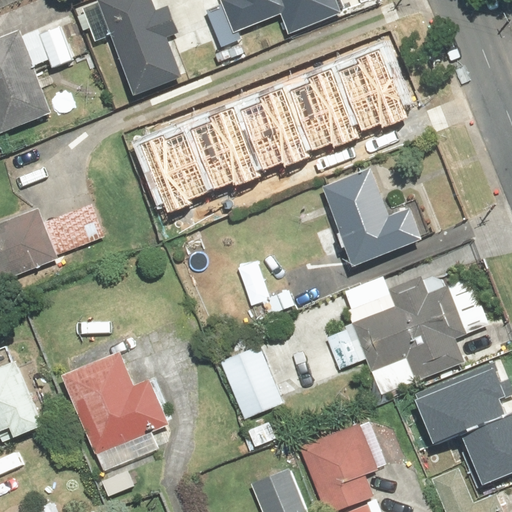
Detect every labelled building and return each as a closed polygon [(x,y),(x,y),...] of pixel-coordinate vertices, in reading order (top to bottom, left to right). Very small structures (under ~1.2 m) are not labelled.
[(105,0),(137,90),(184,74),(170,34),(182,30),(172,2),(159,7),(156,0),(105,0)] [(227,0),(240,31),(282,14),(290,34),(353,9),(348,0),(227,0)] [(28,26),(0,36),(0,116),(5,130),(61,108),(28,26)] [(65,28),(44,37),(59,69),(79,60),(65,28)] [(261,74),(221,89),(252,166),(350,128),(329,75),(270,98),(261,74)] [(329,177),(363,263),(437,234),(422,196),(399,205),(380,157),(329,177)] [(162,195),(174,225),(231,202),(219,173),(162,195)] [(47,204),(0,222),(0,280),(67,255),(47,204)] [(398,303),(329,330),(344,369),(370,359),(375,370),(411,356),(420,380),(484,355),(448,265),(392,287),(398,303)] [(267,339),(224,355),(249,420),(292,404),(267,339)] [(129,345),(69,370),(111,468),(168,444),(160,427),(185,417),(160,358),(138,367),(129,345)] [(0,431),(20,423),(25,435),(59,421),(29,351),(0,363),(0,431)] [(467,429),(488,485),(511,476),(511,383),(502,356),(415,388),(434,441),(467,429)] [(371,419),(305,443),(330,511),(396,487),(371,419)] [(316,511),(297,462),(255,478),(268,511),(316,511)] [(463,466),(439,476),(454,511),(511,511),(511,507),(504,487),(476,498),(463,466)] [(64,511),(61,503),(37,511),(64,511)]
